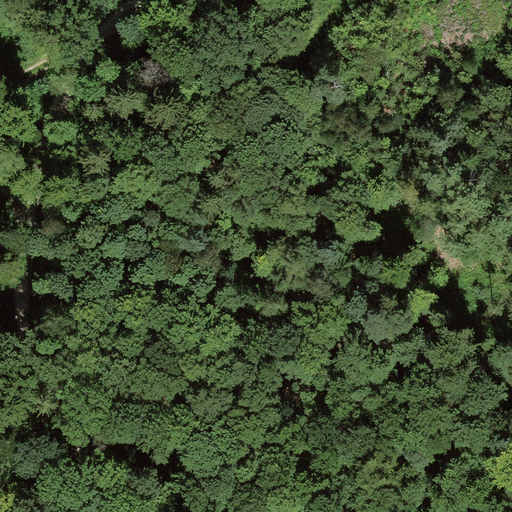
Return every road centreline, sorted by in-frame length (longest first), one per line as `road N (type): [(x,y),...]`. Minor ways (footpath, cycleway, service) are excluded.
road 1 (track): [(127,511),(51,427),(19,332),(24,164),(53,87)]
road 2 (track): [(53,87),(145,0)]
